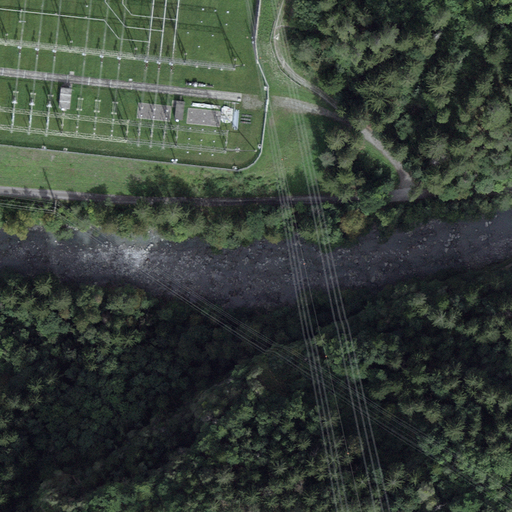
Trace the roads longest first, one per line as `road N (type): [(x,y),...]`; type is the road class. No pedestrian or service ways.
road 1 (unclassified): [(511,185),(467,194),(216,201),(0,186)]
road 2 (track): [(278,25),(276,45),(288,71),(401,167),(404,194)]
